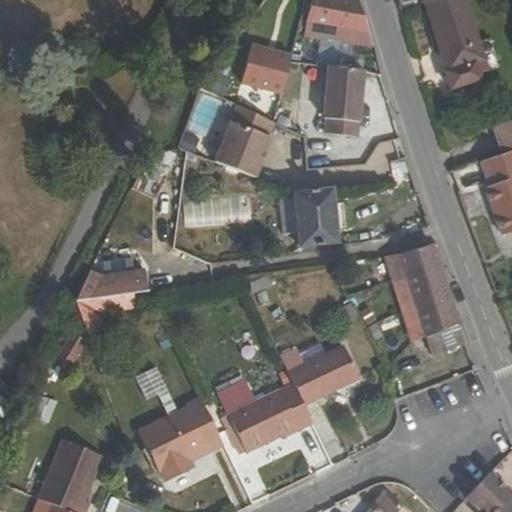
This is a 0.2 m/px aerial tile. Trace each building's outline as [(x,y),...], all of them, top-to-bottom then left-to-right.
[(374,48),(372,39),(377,38),(366,4),(348,0),(311,0),(304,36),(374,48)] [(475,73),(485,70),(461,0),(431,0),(426,1),(446,68),(444,69),(450,87),(477,78),(475,73)] [(285,94),(288,86),(293,56),(253,48),(246,87),(285,94)] [(375,76),(327,87),(332,101),(380,89),(375,76)] [(232,107),(212,165),(257,180),(276,122),(232,107)] [(511,116),(490,125),(500,150),(511,146),(511,116)] [(511,146),(500,150),(479,157),(488,182),(484,183),(501,231),(511,227),(511,146)] [(146,195),(158,203),(177,173),(165,165),(146,195)] [(330,184),(294,189),(293,189),(293,192),(279,193),(281,228),(295,227),(296,241),(333,237),(330,184)] [(252,216),(251,191),(190,194),(191,220),(252,216)] [(426,337),(437,372),(468,363),(432,242),(399,251),(406,273),(426,337)] [(108,275),(95,295),(153,287),(151,269),(108,275)] [(406,273),(393,278),(414,341),(426,337),(406,273)] [(74,365),(86,337),(70,330),(58,358),(74,365)] [(342,353),(287,377),(293,390),(301,409),(356,384),(342,353)] [(281,437),(282,441),(310,428),(301,409),(293,390),(256,406),(248,386),(220,398),(244,453),(281,437)] [(206,450),(220,444),(198,395),(186,400),(188,404),(137,427),(154,468),(158,467),(163,477),(190,465),(185,455),(204,446),(206,450)] [(65,437),(39,497),(51,501),(74,511),(84,511),(90,501),(84,498),(104,455),(65,437)] [(473,503),(484,511),(511,511),(511,488),(498,476),(473,503)] [(378,511),(389,501),(385,497),(372,511),(378,511)] [(74,511),(51,501),(46,511),(74,511)] [(378,511),(402,511),(389,501),(378,511)]
